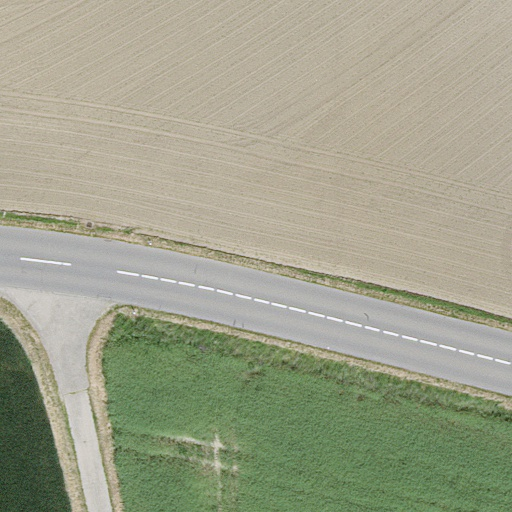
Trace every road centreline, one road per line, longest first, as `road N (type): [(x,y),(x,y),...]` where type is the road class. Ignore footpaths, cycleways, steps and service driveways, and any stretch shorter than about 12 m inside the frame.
road 1 (tertiary): [(511,359),(313,309),(0,253)]
road 2 (track): [(47,257),(99,511)]
